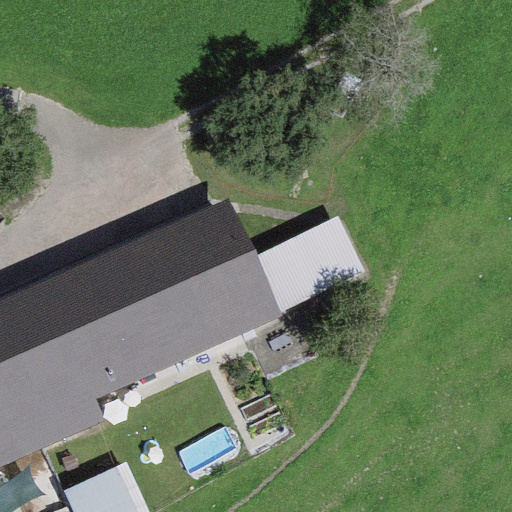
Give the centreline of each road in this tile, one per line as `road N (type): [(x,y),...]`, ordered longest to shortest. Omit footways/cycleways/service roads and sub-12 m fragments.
road 1 (track): [(176,131),(416,0)]
road 2 (residential): [(0,259),(176,131)]
